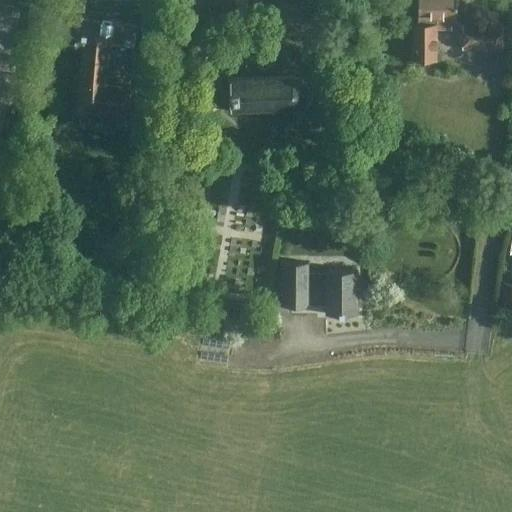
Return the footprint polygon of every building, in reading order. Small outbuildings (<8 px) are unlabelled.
[(457,25),(457,0),(417,0),(418,24),(412,24),(412,61),(437,62),(437,29),(452,29),(452,25),(457,25)] [(109,50),(133,52),(136,24),(78,18),(75,46),(83,47),(77,114),(135,120),(137,87),(106,84),(109,50)] [(502,25),(462,24),(462,50),(511,50),(511,28),(502,28),(502,25)] [(231,83),(232,103),(229,103),(230,109),(236,109),(236,106),(294,104),(301,101),(302,102),(304,101),(303,100),(306,95),(307,95),(307,93),(306,93),(306,87),(307,87),(306,85),(305,85),(301,80),(302,80),(300,78),(300,79),(293,78),(235,80),(235,77),(229,77),(229,83),(231,83)] [(102,230),(126,230),(126,184),(102,184),(102,230)] [(377,234),(380,201),(369,200),(366,233),(377,234)] [(309,263),(279,263),(278,305),(308,306),(308,299),(326,299),(326,315),(358,316),(359,271),(326,270),(326,273),(309,273),(309,263)] [(121,285),(123,271),(102,269),(101,282),(121,285)] [(511,283),(505,282),(502,307),(511,308),(511,283)]
